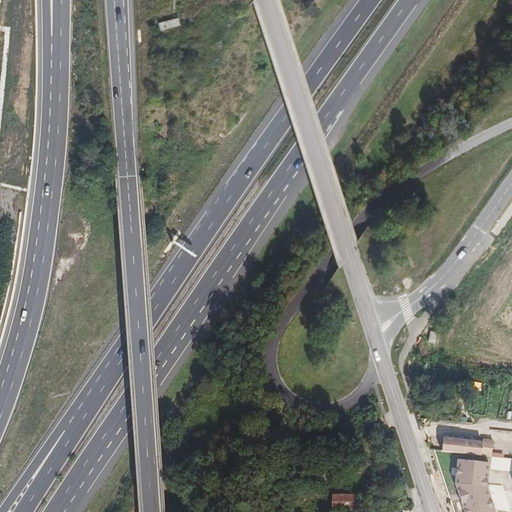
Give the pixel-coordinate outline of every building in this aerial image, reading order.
[(179,18),(160,23),(162,30),(181,24),(179,18)] [(480,456),(481,443),(470,442),(470,438),(464,438),(464,442),(443,440),(442,452),(480,456)] [(494,445),(481,443),(480,456),(492,457),(494,445)] [(493,511),(486,488),(489,464),(457,461),(455,484),(464,511),(493,511)] [(333,493),(328,511),(362,511),(363,494),(333,493)]
